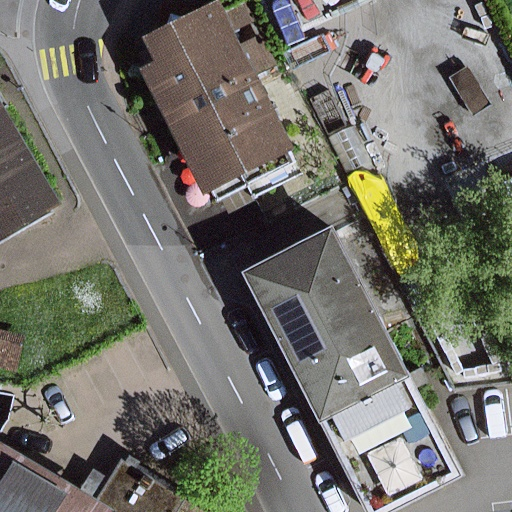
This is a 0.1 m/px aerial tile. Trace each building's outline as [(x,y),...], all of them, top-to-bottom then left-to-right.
[(154,71),(222,206),(307,163),(303,154),(310,151),(234,2),(195,21),(175,15),(168,35),(160,39),(172,62),(154,71)] [(0,68),(0,224),(7,237),(73,201),(0,68)] [(511,178),(511,160),(508,152),(470,170),(481,193),(511,178)] [(511,182),(501,187),(511,213),(511,182)] [(408,511),(480,475),(353,228),(262,274),(384,511),(408,511)] [(30,337),(0,329),(0,369),(21,374),(30,337)] [(146,511),(165,481),(129,457),(117,477),(99,467),(89,483),(7,434),(0,446),(0,511),(146,511)] [(217,511),(165,481),(146,511),(217,511)]
